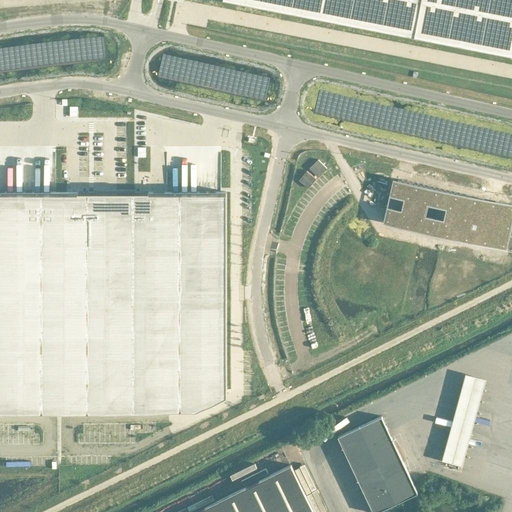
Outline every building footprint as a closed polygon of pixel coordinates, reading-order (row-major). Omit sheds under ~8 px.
[(511,0),(234,0),(243,2),(244,2),(244,1),(511,53),(511,0)] [(388,197),(386,212),(391,213),(389,225),(503,247),(507,208),(394,186),(393,192),(393,198),(388,197)] [(0,410),(59,411),(61,411),(168,411),(196,411),(226,396),(226,395),(226,392),(226,389),(226,192),(221,192),(220,192),(167,192),(166,192),(151,192),(149,192),(149,191),(78,191),(78,192),(67,192),(56,192),(55,192),(0,192),(0,410)] [(436,461),(457,467),(483,375),(461,369),(436,461)] [(344,436),(379,511),(383,511),(423,494),(387,416),(344,436)] [(319,511),(297,466),(203,511),(319,511)]
